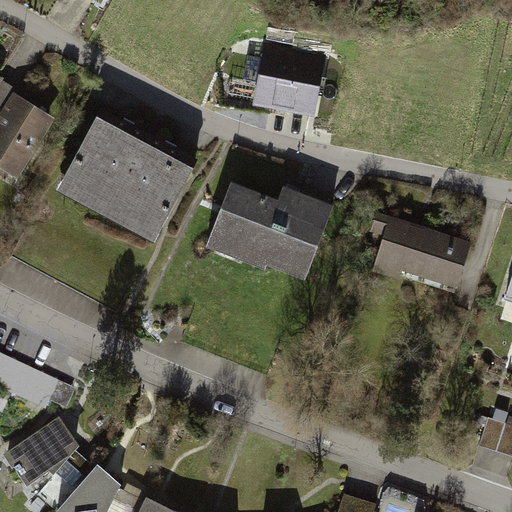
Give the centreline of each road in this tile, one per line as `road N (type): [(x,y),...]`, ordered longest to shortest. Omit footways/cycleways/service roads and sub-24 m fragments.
road 1 (residential): [(511,506),(216,394),(0,298)]
road 2 (residential): [(511,187),(298,148),(228,127),(0,5)]
